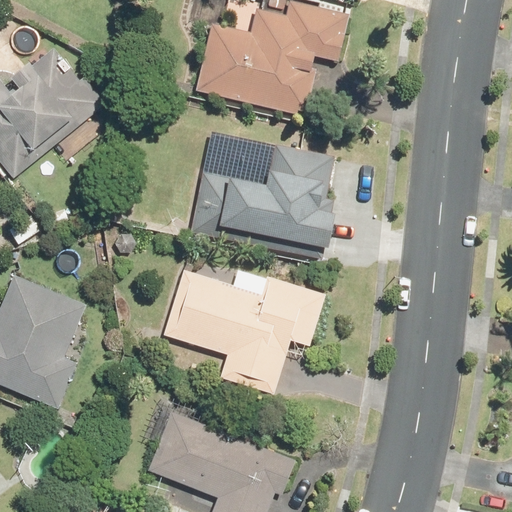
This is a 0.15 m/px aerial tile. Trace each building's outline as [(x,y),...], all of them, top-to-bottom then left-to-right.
[(217,24),(203,89),(312,113),(324,57),(347,62),(357,13),(297,0),(296,0),(293,16),(262,10),(257,32),(217,24)] [(0,68),(0,157),(20,182),(112,109),(89,80),(86,83),(59,50),(42,64),(38,60),(18,76),(24,83),(17,89),(0,68)] [(199,164),(187,226),(323,253),(325,244),(341,247),(348,211),(331,208),(342,153),(276,140),(269,177),(199,164)] [(34,215),(11,231),(22,246),(45,230),(34,215)] [(189,269),(168,335),(232,356),(225,377),(281,395),(298,341),(314,347),(331,297),(275,279),(270,295),(189,269)] [(0,325),(0,378),(65,405),(83,362),(71,357),(93,304),(23,275),(2,326),(0,325)] [(222,499),(216,511),(273,511),(281,492),(287,495),(301,461),(178,412),(154,472),(222,499)]
